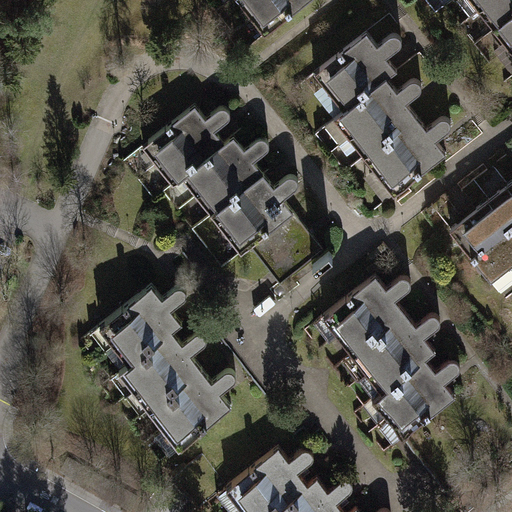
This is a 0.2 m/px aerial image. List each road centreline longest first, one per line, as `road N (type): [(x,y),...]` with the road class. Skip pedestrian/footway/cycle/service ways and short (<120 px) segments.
road 1 (residential): [(364,239),(240,84),(198,62),(159,61),(132,80),(105,117),(0,382)]
road 2 (residential): [(364,239),(248,331),(386,496)]
road 3 (residential): [(511,128),(364,239)]
